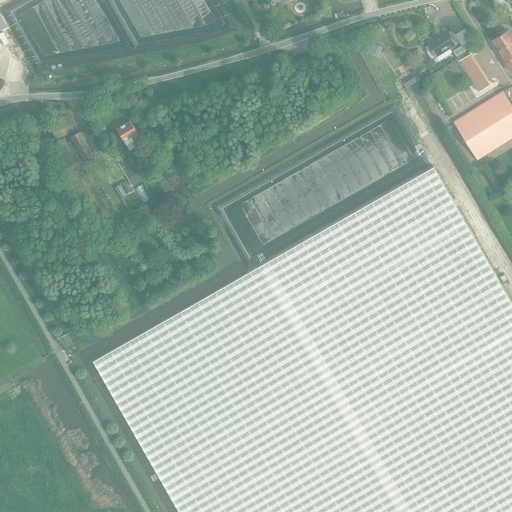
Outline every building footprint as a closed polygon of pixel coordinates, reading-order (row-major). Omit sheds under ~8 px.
[(431,59),(435,56),(459,41),(454,34),(448,30),(446,32),(445,30),(437,35),(438,37),(427,44),(429,46),(426,48),(426,52),(431,59)] [(510,70),(511,68),(511,36),(508,30),(506,32),(504,30),(499,33),(500,36),(491,41),(503,62),(504,61),(510,70)] [(467,41),(452,50),(455,56),(467,48),(467,41)] [(367,52),(374,54),(379,56),(382,47),(370,43),(367,52)] [(479,91),(489,84),(470,54),(459,61),(479,91)] [(407,81),(403,84),(405,88),(408,87),(410,86),(414,83),(417,81),(420,79),(418,75),(411,79),(407,81)] [(477,159),(511,137),(511,106),(503,91),(454,121),(477,159)] [(55,139),(74,131),(67,114),(49,122),(55,139)] [(137,146),(133,140),(139,137),(129,121),(116,129),(124,141),(129,150),(137,146)] [(84,161),(93,155),(80,131),(71,137),(84,161)] [(107,233),(118,226),(81,167),(84,165),(70,141),(66,143),(63,138),(54,143),(64,160),(60,163),(66,175),(73,171),(76,176),(72,178),(107,233)] [(132,186),(142,180),(129,157),(119,163),(132,186)] [(175,314),(93,361),(179,511),(511,511),(511,304),(433,167),(387,193),(251,271),(175,314)] [(120,184),(114,187),(121,198),(126,195),(120,184)]
